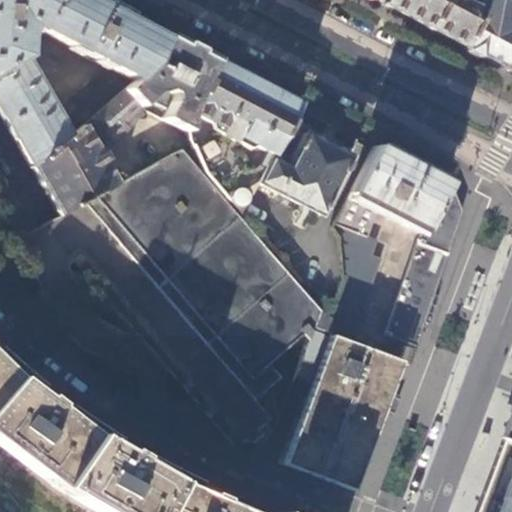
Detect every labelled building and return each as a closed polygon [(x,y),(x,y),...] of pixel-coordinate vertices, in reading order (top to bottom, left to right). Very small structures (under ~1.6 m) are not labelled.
[(0,0),(0,111),(2,116),(33,167),(83,124),(91,117),(125,88),(147,69),(164,38),(128,19),(90,0),(0,0)] [(382,0),(381,4),(418,23),(466,48),(477,21),(470,19),(473,9),(463,4),(465,0),(382,0)] [(475,0),(474,4),(475,7),(473,9),(470,19),(477,21),(466,48),(478,54),(504,68),(510,53),(511,48),(506,46),(511,13),(511,11),(511,2),(502,0),(475,0)] [(186,49),(164,38),(147,69),(125,88),(139,103),(146,96),(167,107),(162,114),(166,117),(179,124),(188,108),(211,62),(186,49)] [(245,79),(211,62),(188,108),(186,128),(186,136),(187,139),(189,147),(197,162),(236,212),(255,179),(269,154),(297,105),(245,79)] [(125,88),(91,117),(104,135),(111,135),(132,114),(134,116),(141,111),(138,106),(141,104),(139,103),(125,88)] [(83,124),(33,167),(46,187),(61,212),(187,139),(186,136),(186,128),(179,124),(166,117),(110,153),(106,161),(83,124)] [(269,154),(255,179),(319,213),(348,158),(319,142),(304,133),(287,164),(269,154)] [(61,212),(15,239),(53,309),(66,332),(75,344),(80,349),(124,374),(138,382),(141,386),(143,394),(143,398),(157,406),(209,435),(264,460),(294,381),(313,331),(324,304),(251,223),(248,225),(236,212),(197,162),(189,147),(187,139),(61,212)] [(407,162),(373,145),(330,227),(336,240),(340,256),(339,273),(338,287),(331,286),(324,304),(313,331),(342,341),(344,337),(351,338),(379,255),(372,254),(377,238),(368,236),(372,215),(378,206),(422,229),(445,187),(447,183),(407,162)] [(422,229),(409,266),(439,279),(440,276),(437,275),(446,252),(448,253),(463,214),(453,192),(445,187),(422,229)] [(409,266),(385,336),(405,346),(411,357),(418,338),(420,334),(423,314),(432,295),(439,279),(409,266)] [(342,341),(313,331),(294,381),(315,390),(286,468),(355,491),(389,397),(401,363),(402,362),(378,354),(342,341)] [(401,363),(408,365),(411,357),(405,346),(385,336),(378,354),(402,362),(401,363)] [(0,449),(9,457),(35,477),(71,502),(87,511),(252,511),(254,508),(249,506),(225,496),(204,486),(169,468),(156,460),(132,446),(112,433),(99,425),(78,410),(49,387),(10,352),(0,342),(0,449)] [(511,511),(511,423),(495,467),(477,511),(511,511)]
